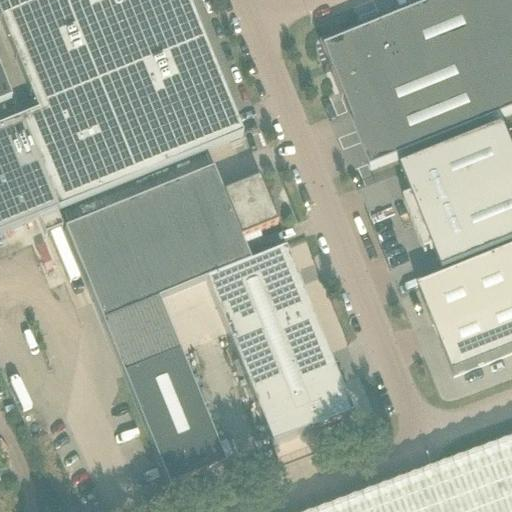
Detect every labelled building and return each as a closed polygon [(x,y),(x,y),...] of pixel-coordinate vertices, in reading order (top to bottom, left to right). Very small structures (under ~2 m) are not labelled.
[(19,123),(0,130),(0,238),(39,222),(45,236),(62,228),(57,215),(242,138),(220,85),(185,0),(54,0),(37,7),(33,0),(0,0),(0,22),(37,115),(19,123)] [(363,29),(326,44),(333,60),(326,63),(341,100),(348,98),(377,170),(511,116),(511,22),(486,33),(472,0),(452,0),(366,35),(363,29)] [(0,107),(11,103),(0,76),(0,107)] [(404,203),(425,255),(432,252),(442,278),(511,250),(511,151),(505,133),(401,174),(411,200),(404,203)] [(212,173),(194,180),(64,233),(102,325),(206,283),(250,265),(240,242),(277,227),(259,181),(222,196),(212,173)] [(345,400),(285,252),(250,266),(250,265),(206,283),(272,448),(309,432),(310,434),(353,416),(346,399),(345,400)] [(511,355),(511,254),(418,292),(453,379),(511,355)] [(180,355),(123,378),(168,490),(225,467),(180,355)] [(511,511),(511,446),(335,511),(511,511)]
